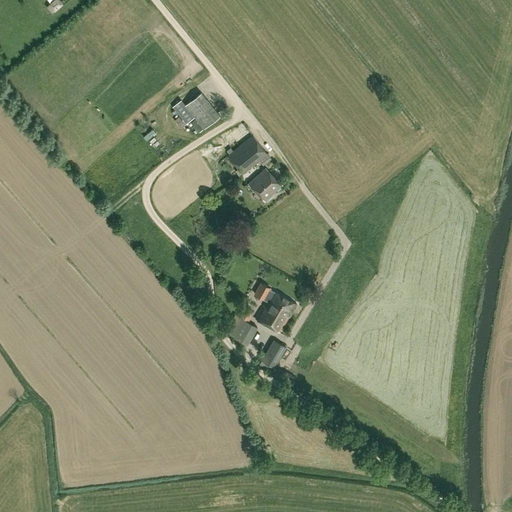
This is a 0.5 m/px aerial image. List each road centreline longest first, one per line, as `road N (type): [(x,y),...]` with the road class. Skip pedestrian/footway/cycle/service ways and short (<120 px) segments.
road 1 (track): [(452,511),(236,352),(222,335),(207,275),(149,210),(154,174),(240,114),(155,0)]
road 2 (track): [(511,269),(492,373),(489,454),(489,506),(511,511)]
road 3 (unknown): [(240,111),(342,239),(317,293)]
